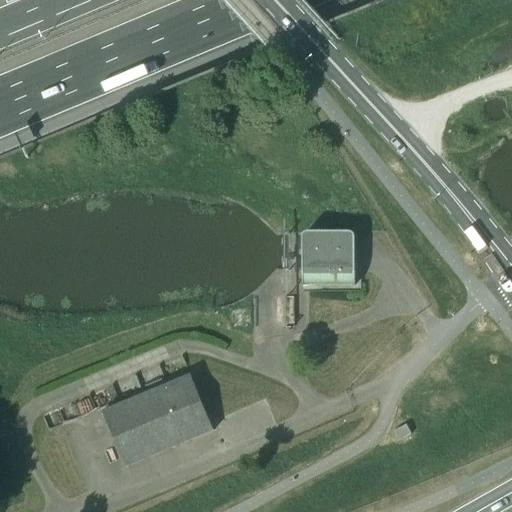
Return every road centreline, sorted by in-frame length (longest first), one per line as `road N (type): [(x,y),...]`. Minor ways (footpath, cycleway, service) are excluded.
road 1 (motorway): [(0,106),(255,0)]
road 2 (secondary): [(455,199),(273,0)]
road 3 (unclassified): [(390,385),(504,280)]
